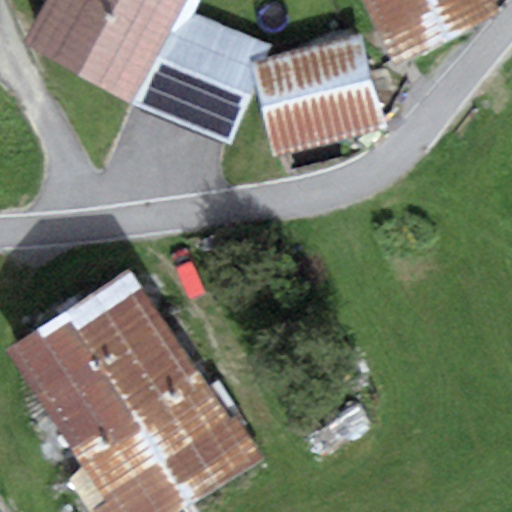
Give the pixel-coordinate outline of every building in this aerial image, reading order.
[(183,0),(44,0),(26,34),(136,91),(183,0)] [(500,0),(371,0),(401,63),(507,14),(500,0)] [(253,49),(197,31),(170,118),(226,135),(253,49)] [(365,32),(255,63),(281,155),(391,124),(365,32)] [(152,277),(18,361),(112,511),(209,511),(275,471),(152,277)]
